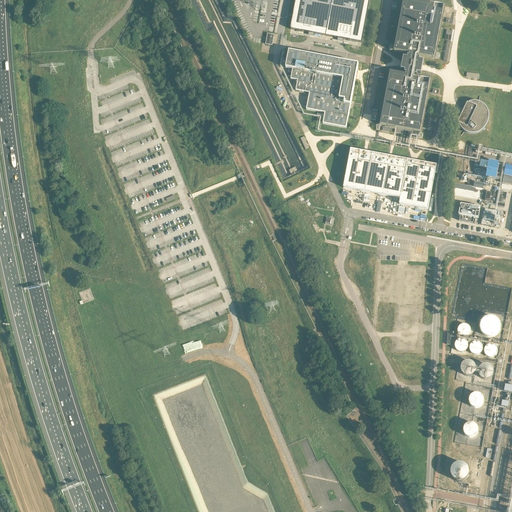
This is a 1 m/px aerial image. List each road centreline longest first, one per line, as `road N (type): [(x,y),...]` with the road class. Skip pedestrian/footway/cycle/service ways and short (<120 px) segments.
road 1 (motorway): [(105,511),(28,264),(0,54)]
road 2 (motorway): [(0,213),(25,335),(84,511)]
